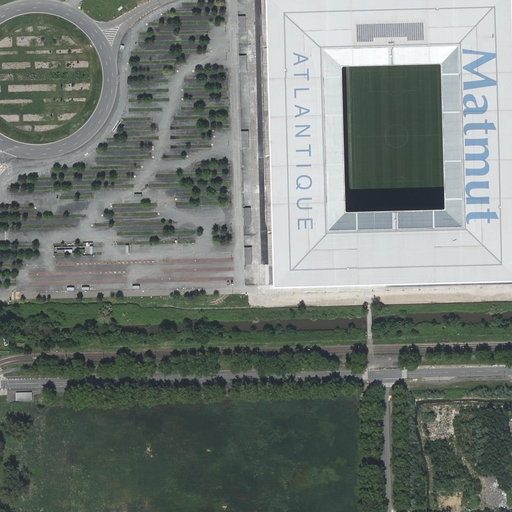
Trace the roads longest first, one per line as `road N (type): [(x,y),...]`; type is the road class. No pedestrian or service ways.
road 1 (unclassified): [(384,374),(0,384)]
road 2 (secondary): [(19,149),(49,150),(77,139),(105,104),(110,74),(83,20),(45,5),(5,11)]
road 3 (residential): [(384,374),(387,511)]
road 4 (unclassified): [(511,371),(384,374)]
